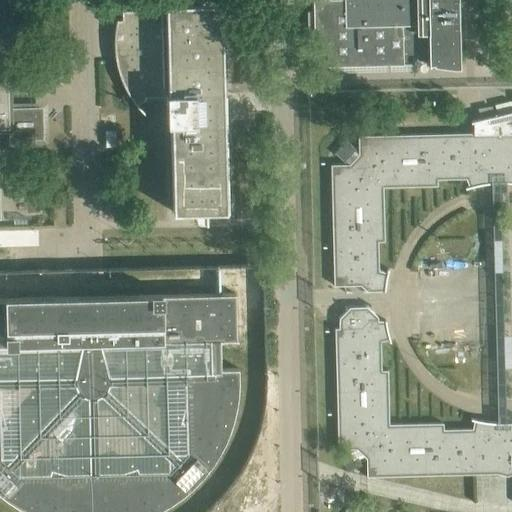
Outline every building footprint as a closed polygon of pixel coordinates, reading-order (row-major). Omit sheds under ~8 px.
[(114,35),(114,40),(115,57),(119,74),(126,90),(136,105),(140,110),(144,114),(144,112),(137,104),(145,99),(146,97),(166,96),(166,123),(170,123),(172,212),(203,215),(204,221),(206,221),(205,212),(228,211),(225,119),(227,119),(227,109),(225,109),(225,94),(223,94),(221,3),(170,3),(170,0),(159,0),(160,9),(121,10),(121,20),(116,20),(115,25),(114,32),(114,35)] [(429,64),(459,63),(457,0),(312,0),(314,67),(403,64),(402,34),(427,34),(428,65),(430,65),(429,64)] [(511,0),(502,0),(503,5),(508,5),(508,10),(511,9),(511,0)] [(0,127),(8,127),(8,139),(6,139),(6,141),(44,140),(44,119),(42,119),(42,114),(32,114),(32,106),(8,107),(7,80),(0,80),(0,127)] [(511,132),(507,132),(498,130),(488,132),(378,136),(358,136),(358,154),(349,164),(330,165),(334,285),(360,285),(367,291),(379,291),(379,271),(377,241),(384,241),(382,187),(437,185),(437,179),(484,178),(484,183),(481,183),(481,185),(499,183),(511,183),(511,421),(510,422),(508,424),(502,424),(500,422),(487,422),(487,423),(491,423),(491,428),(443,429),(443,422),(388,424),(387,370),(381,370),(380,320),(378,320),(378,316),(371,310),(344,311),(338,318),(339,328),(334,328),(338,449),(355,449),(366,458),(366,476),(496,473),(506,476),(511,473),(511,132)] [(203,475),(212,463),(218,453),(224,442),(229,430),(233,419),(236,407),(238,394),(238,382),(238,368),(220,369),(219,340),(236,339),(234,293),(0,298),(0,494),(7,500),(17,507),(27,511),(154,511),(160,509),(171,503),(181,496),(192,486),(203,475)]
